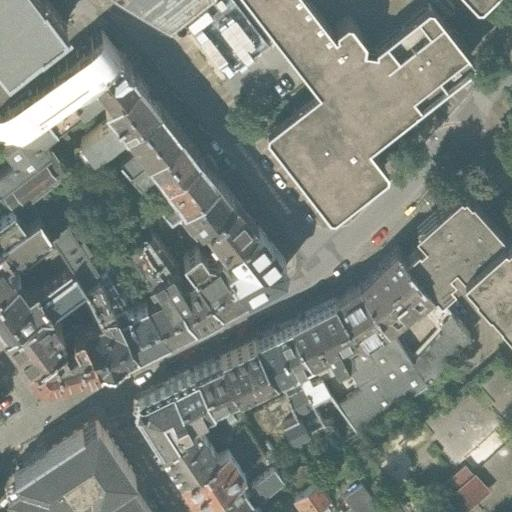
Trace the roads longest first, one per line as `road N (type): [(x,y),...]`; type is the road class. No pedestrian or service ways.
road 1 (residential): [(327,273),(148,44),(101,14)]
road 2 (residential): [(327,273),(103,389)]
road 3 (residential): [(460,128),(327,273)]
road 4 (residential): [(103,389),(184,511)]
